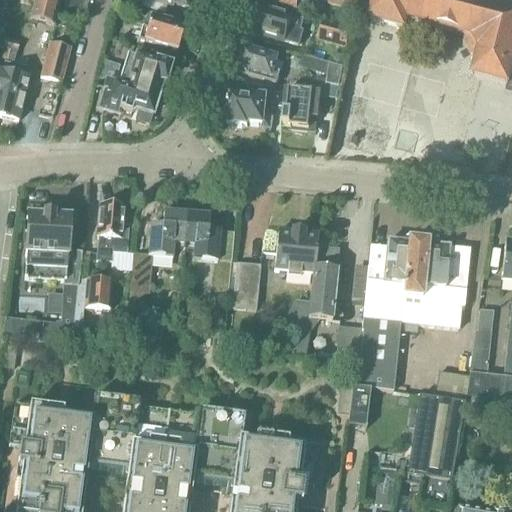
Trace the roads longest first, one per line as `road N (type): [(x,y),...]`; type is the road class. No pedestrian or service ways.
road 1 (residential): [(180,166),(511,197)]
road 2 (residential): [(180,166),(229,0)]
road 3 (residential): [(60,164),(104,0)]
road 4 (residential): [(60,164),(180,166)]
